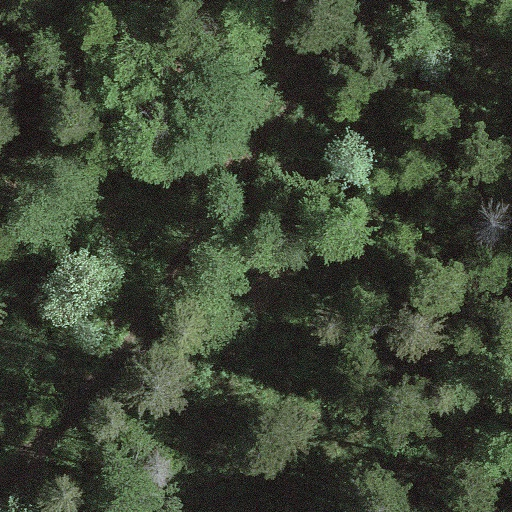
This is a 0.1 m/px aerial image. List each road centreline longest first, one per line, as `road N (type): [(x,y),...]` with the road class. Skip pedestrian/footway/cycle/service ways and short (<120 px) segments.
road 1 (track): [(5,511),(66,424),(159,316),(312,58),(360,0)]
road 2 (track): [(60,511),(511,406)]
